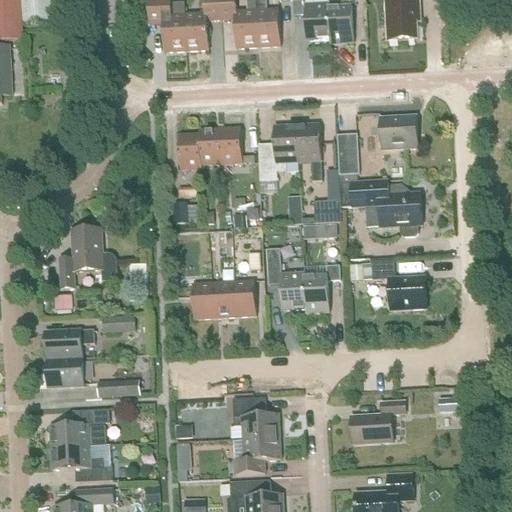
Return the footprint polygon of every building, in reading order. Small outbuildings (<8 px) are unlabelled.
[(53,0),(0,0),(0,42),(24,41),(23,28),(45,26),(46,35),(56,34),(53,0)] [(166,55),(188,54),(186,16),(186,5),(173,6),(172,0),(149,0),(151,27),(164,26),(166,55)] [(205,0),(206,15),(186,16),(188,54),(211,52),(209,23),(223,22),(222,8),(221,0),(205,0)] [(237,0),(221,0),(222,8),(238,8),(237,0)] [(260,50),(257,0),(246,0),(247,13),(236,14),(238,51),(260,50)] [(267,0),(257,0),(260,50),(282,49),(281,11),(269,12),(267,0)] [(330,0),(330,6),(332,42),(331,42),(331,46),(355,45),(353,0),(330,0)] [(421,14),(420,0),(406,0),(387,1),(389,43),(419,41),(418,14),(421,14)] [(332,42),(330,6),(307,7),(307,2),(306,2),(294,3),(295,18),(307,17),(308,43),(331,42),(332,42)] [(13,97),(11,49),(0,49),(0,105),(3,105),(2,97),(13,97)] [(420,150),(418,118),(382,120),(384,152),(420,150)] [(321,127),(298,128),(300,165),(313,164),(314,184),(324,184),(321,127)] [(287,165),(300,165),(298,128),(275,129),(276,146),(260,147),(261,184),(279,183),(278,174),(288,174),(287,165)] [(242,130),(222,131),(223,167),(244,166),(242,130)] [(203,167),(223,167),(222,131),(201,132),(201,136),(202,167),(203,167)] [(204,171),(203,167),(202,167),(201,136),(180,137),(182,172),(204,171)] [(357,137),(339,138),(341,185),(359,184),(358,176),(359,176),(357,137)] [(390,183),(352,185),(342,186),(343,210),(381,208),(382,230),(401,229),(402,236),(406,240),(417,240),(420,235),(419,228),(424,227),(422,195),(413,196),(404,187),(390,188),(390,183)] [(197,189),(180,190),(180,200),(198,199),(197,189)] [(317,226),(343,225),(342,202),(316,203),(317,226)] [(198,207),(189,208),(190,226),(199,226),(198,207)] [(303,212),(290,213),(291,226),(304,226),(303,212)] [(214,213),(206,214),(207,226),(215,226),(214,213)] [(341,230),(309,232),(309,244),(342,242),(341,230)] [(76,274),(103,272),(104,284),(119,283),(118,264),(118,261),(116,258),(114,257),(111,256),(108,256),(104,256),(103,231),(73,233),(75,261),(61,261),(63,291),(77,291),(76,274)] [(306,279),(306,275),(283,277),(281,251),(268,252),(270,287),(283,287),(284,313),(307,312),(308,312),(306,279)] [(372,266),(365,266),(366,283),(391,282),(392,313),(428,311),(427,279),(397,281),(396,261),(372,262),(372,266)] [(148,266),(131,267),(132,293),(148,293),(148,266)] [(365,266),(350,267),(351,284),(366,283),(365,266)] [(308,312),(307,312),(307,316),(331,314),(329,283),(342,283),(341,268),(328,268),(328,278),(306,279),(308,312)] [(256,283),(236,284),(238,320),(258,319),(256,283)] [(236,284),(215,285),(217,321),(238,320),(236,284)] [(196,322),(217,321),(215,285),(194,287),(196,322)] [(72,297),(56,298),(57,312),(73,311),(72,297)] [(56,312),(55,300),(43,300),(44,313),(56,312)] [(104,321),(104,335),(136,333),(136,319),(104,321)] [(96,332),(47,335),(48,361),(84,359),(83,347),(97,346),(96,332)] [(85,388),(84,362),(48,364),(50,390),(85,388)] [(99,386),(100,400),(141,398),(140,384),(99,386)] [(244,428),(245,441),(281,439),(280,416),(268,417),(267,400),(235,402),(236,418),(235,418),(236,429),(244,428)] [(440,402),(441,414),(461,413),(460,401),(440,402)] [(407,416),(406,404),(383,405),(383,417),(353,419),(354,447),(395,445),(393,417),(407,416)] [(108,448),(107,426),(111,426),(111,412),(78,413),(79,427),(52,429),(53,451),(91,449),(108,448)] [(194,428),(177,428),(178,441),(195,440),(194,428)] [(281,439),(245,441),(246,462),(236,463),(236,478),(266,476),(266,463),(282,462),(281,439)] [(192,447),(178,447),(179,461),(193,460),(192,447)] [(91,449),(53,451),(54,473),(81,472),(82,485),(114,483),(114,469),(105,470),(105,461),(92,461),(91,449)] [(189,471),(178,472),(179,482),(190,482),(189,471)] [(415,503),(414,477),(390,478),(391,494),(357,495),(357,511),(399,511),(399,503),(415,503)] [(248,509),(248,511),(284,511),(284,496),(272,497),(271,483),(231,485),(232,500),(238,500),(239,510),(248,509)] [(161,488),(146,489),(147,506),(162,506),(161,488)] [(56,511),(94,511),(94,507),(116,506),(115,491),(83,493),(83,507),(56,508),(56,511)] [(206,511),(206,502),(185,503),(185,511),(206,511)]
